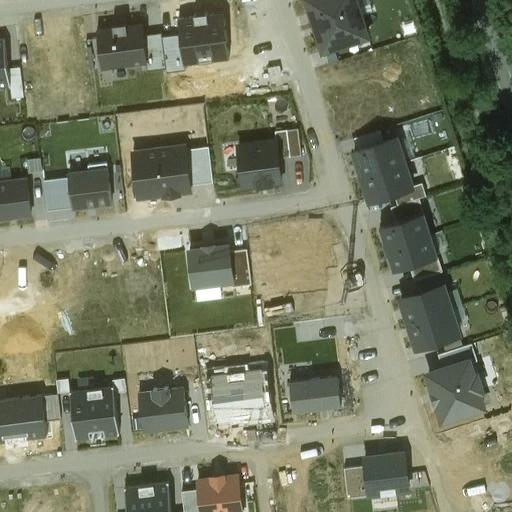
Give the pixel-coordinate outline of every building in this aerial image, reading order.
[(306,0),(323,52),(369,37),(357,0),(306,0)] [(222,14),(181,19),(183,35),(186,65),(228,60),(222,14)] [(143,23),(99,28),(103,67),(147,62),(144,36),(143,23)] [(163,34),(144,36),(147,62),(148,70),(167,68),(163,38),(163,34)] [(183,35),(163,38),(167,68),(167,73),(187,70),(186,65),(183,35)] [(4,39),(0,40),(0,87),(10,86),(8,69),(4,39)] [(21,68),(8,69),(10,86),(11,98),(24,97),(21,68)] [(277,131),(278,139),(280,158),(302,155),(299,129),(277,131)] [(355,138),(359,149),(385,141),(381,130),(355,138)] [(361,176),(407,162),(399,137),(385,141),(359,149),(353,151),(361,176)] [(278,139),(239,144),(244,186),(283,182),(280,158),(278,139)] [(186,146),(136,153),(141,197),(192,191),(191,184),(186,149),(186,146)] [(186,149),(191,184),(214,181),(209,146),(186,149)] [(407,162),(361,176),(369,202),(395,193),(415,187),(415,186),(407,162)] [(74,206),(74,208),(113,204),(108,163),(90,165),(90,170),(70,172),(70,177),(74,206)] [(49,209),(74,206),(70,177),(46,180),(49,209)] [(28,178),(0,181),(0,217),(32,214),(28,178)] [(415,187),(395,193),(398,205),(420,198),(427,196),(423,183),(415,186),(415,187)] [(392,207),(397,222),(425,213),(420,198),(398,205),(392,207)] [(385,249),(432,234),(425,213),(397,222),(380,227),(385,243),(384,243),(385,249)] [(439,256),(432,234),(385,249),(388,256),(389,255),(394,270),(410,265),(439,256)] [(204,247),(189,249),(193,284),(233,280),(234,280),(231,251),(230,244),(217,246),(216,243),(204,244),(204,247)] [(248,249),(231,251),(234,280),(233,280),(234,285),(252,283),(248,249)] [(439,256),(410,265),(415,280),(443,271),(439,256)] [(445,283),(400,298),(416,349),(462,334),(445,283)] [(296,323),(298,343),(325,340),(323,320),(296,323)] [(439,354),(443,367),(471,358),(472,361),(477,359),(472,344),(439,354)] [(426,372),(442,423),(487,409),(482,392),(485,391),(479,371),(476,372),(472,361),(471,358),(443,367),(426,372)] [(338,376),(291,382),(294,411),(341,405),(338,376)] [(113,386),(72,391),(78,438),(119,433),(113,386)] [(153,392),(141,393),(145,429),(188,424),(184,388),(171,390),(171,386),(152,389),(153,392)] [(43,395),(46,420),(61,418),(58,393),(43,395)] [(43,395),(0,400),(0,441),(48,435),(46,420),(43,395)] [(406,451),(364,457),(366,465),(369,495),(411,490),(406,451)] [(349,497),(369,495),(366,465),(345,468),(349,497)] [(211,477),(197,478),(199,489),(201,511),(244,511),(239,474),(226,475),(226,473),(211,475),(211,477)] [(172,511),(168,483),(127,488),(129,511),(172,511)] [(201,511),(199,489),(183,491),(185,511),(201,511)]
